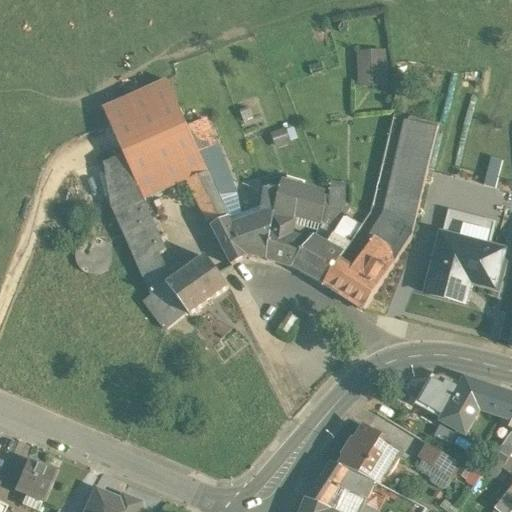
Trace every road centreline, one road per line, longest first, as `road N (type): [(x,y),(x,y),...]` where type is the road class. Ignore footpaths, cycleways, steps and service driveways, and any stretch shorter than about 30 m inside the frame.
road 1 (residential): [(240,511),(0,416)]
road 2 (secondary): [(240,511),(343,392),(399,358)]
road 3 (residential): [(399,358),(384,339),(325,303),(267,278),(240,287)]
